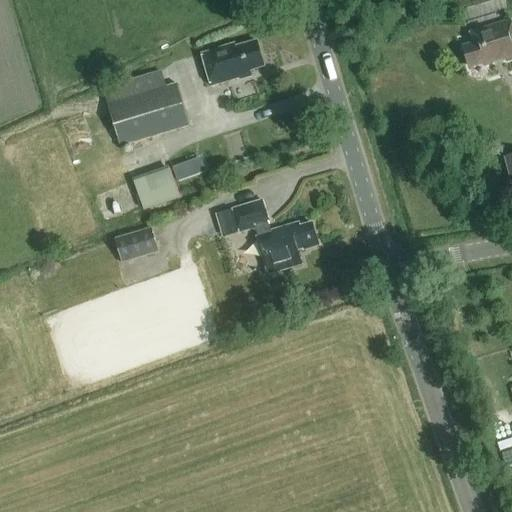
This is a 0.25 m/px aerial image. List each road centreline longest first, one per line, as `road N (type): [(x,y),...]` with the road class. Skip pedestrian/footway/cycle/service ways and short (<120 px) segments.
road 1 (tertiary): [(386,267),(306,0)]
road 2 (tertiary): [(472,511),(386,267)]
road 3 (tertiary): [(386,267),(511,245)]
